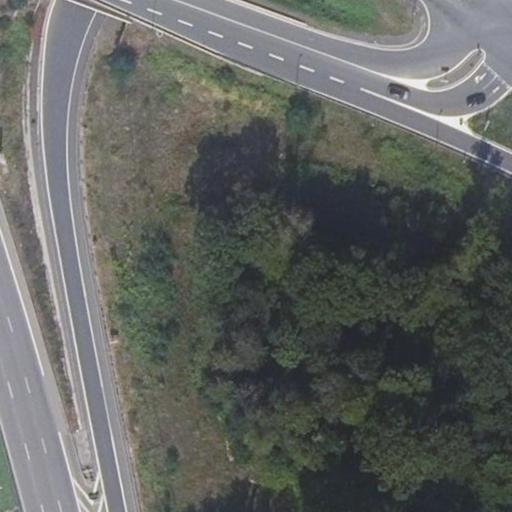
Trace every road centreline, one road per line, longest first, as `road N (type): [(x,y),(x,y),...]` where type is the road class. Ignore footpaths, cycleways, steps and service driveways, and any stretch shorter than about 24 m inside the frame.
road 1 (trunk): [(117,511),(77,324),(52,144),(57,61),(75,0)]
road 2 (primary): [(472,29),(430,57),(387,63),(243,28)]
road 3 (primary): [(332,78),(511,165)]
road 4 (primary): [(332,78),(446,105),(476,95),(508,61)]
road 5 (trunk): [(48,511),(0,325)]
